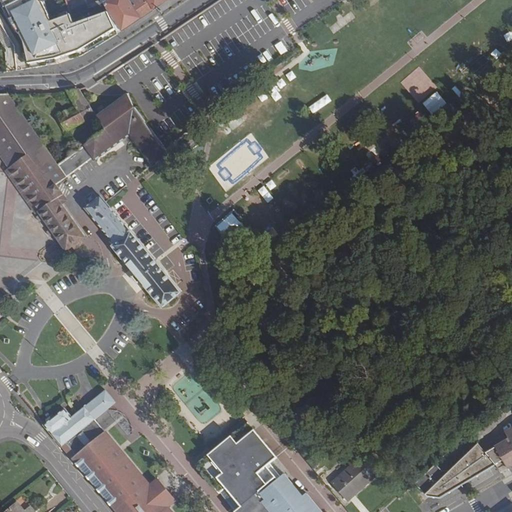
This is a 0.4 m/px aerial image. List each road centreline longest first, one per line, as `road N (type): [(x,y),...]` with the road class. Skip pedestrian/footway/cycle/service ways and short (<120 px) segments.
road 1 (tertiary): [(199,0),(79,74),(0,81)]
road 2 (residential): [(4,420),(43,443),(100,511)]
